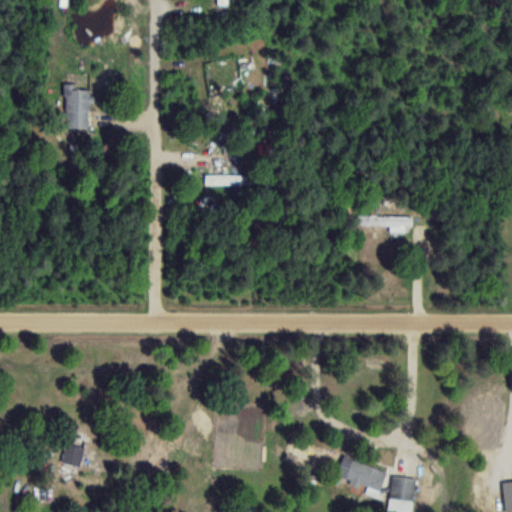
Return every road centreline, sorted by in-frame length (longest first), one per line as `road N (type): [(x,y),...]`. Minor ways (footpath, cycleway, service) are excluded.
road 1 (residential): [(511,323),(0,324)]
road 2 (residential): [(176,324),(167,0)]
